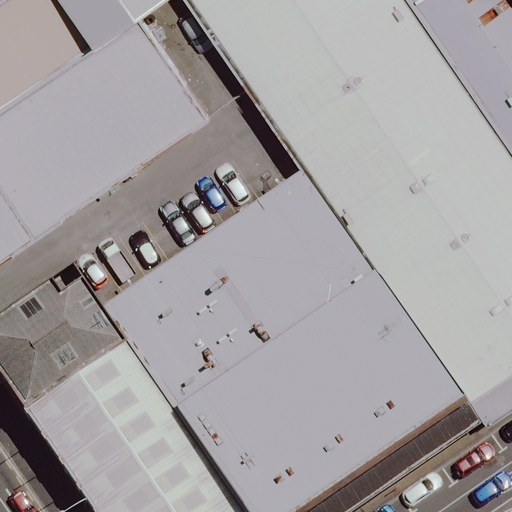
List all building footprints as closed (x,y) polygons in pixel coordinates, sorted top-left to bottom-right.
[(0,0),(0,103),(66,61),(120,24),(155,0),(0,0)] [(161,0),(274,164),(282,176),(281,178),(438,408),(511,356),(511,201),(373,0),(161,0)] [(511,0),(373,0),(511,201),(511,0)] [(0,268),(206,128),(138,26),(0,115),(0,268)] [(281,178),(93,301),(241,511),(298,511),(438,408),(281,178)] [(71,272),(0,316),(0,377),(94,511),(241,511),(93,301),(71,272)]
